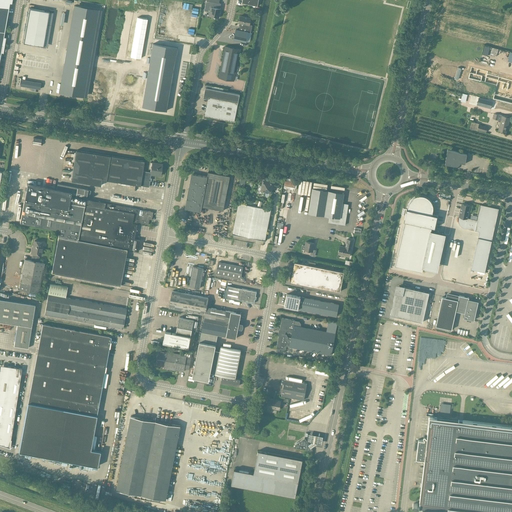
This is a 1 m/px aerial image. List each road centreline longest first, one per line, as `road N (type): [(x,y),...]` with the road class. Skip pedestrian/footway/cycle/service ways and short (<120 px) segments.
road 1 (secondary): [(312,511),(377,218)]
road 2 (unclassified): [(245,399),(274,266),(263,255),(163,235)]
road 3 (unclassified): [(245,399),(151,384),(139,374),(163,235)]
road 4 (tertiary): [(181,141),(0,113)]
road 5 (tertiary): [(339,166),(181,141)]
road 6 (unclassified): [(181,141),(199,54),(226,25),(233,0)]
road 7 (secondary): [(399,125),(428,0)]
